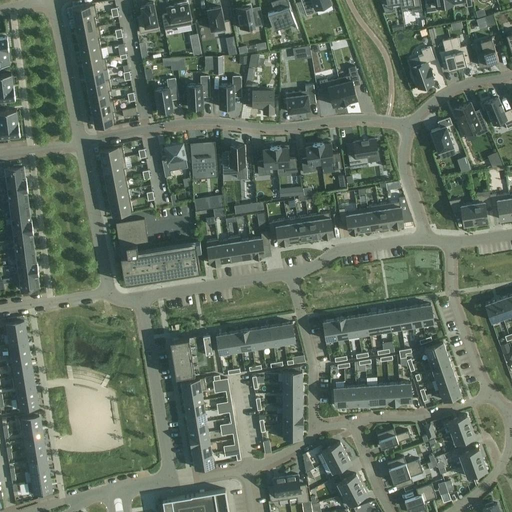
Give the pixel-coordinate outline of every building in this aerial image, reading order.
[(273,29),(295,21),(287,0),(274,0),(271,1),(274,11),(268,13),(273,29)] [(302,0),(307,14),(317,11),(316,7),(330,2),(329,0),(302,0)] [(392,3),(400,2),(399,0),(380,0),(385,12),(393,11),(392,3)] [(399,0),(400,2),(401,6),(411,4),(412,12),(422,10),(420,0),(399,0)] [(437,5),(452,3),(451,0),(425,0),(427,12),(438,10),(437,5)] [(165,29),(192,24),(188,3),(187,3),(187,1),(179,3),(179,5),(167,7),(168,13),(162,14),(165,29)] [(159,30),(154,3),(146,5),(146,6),(141,7),(143,16),(137,17),(140,34),(159,30)] [(251,3),(242,5),(243,7),(236,8),(240,28),(254,25),(254,26),(263,25),(261,13),(253,14),(251,3)] [(74,20),(97,15),(95,4),(72,8),(74,20)] [(220,6),(208,9),(212,29),(224,27),(225,33),(231,32),(229,20),(223,21),(220,6)] [(97,10),(99,16),(108,14),(106,8),(97,10)] [(484,8),(476,11),(478,17),(486,15),(484,8)] [(488,26),(496,24),(493,13),(484,16),(488,26)] [(76,30),(99,26),(99,25),(97,26),(95,16),(97,16),(97,15),(74,20),(76,30)] [(78,41),(101,36),(99,26),(76,30),(78,41)] [(0,50),(9,49),(7,36),(0,37),(0,50)] [(101,37),(101,36),(78,41),(80,51),(101,47),(99,37),(101,37)] [(234,36),(226,37),(227,46),(235,44),(234,36)] [(491,37),(480,41),(483,51),(478,53),(478,52),(477,52),(479,65),(492,63),(492,61),(498,59),(491,37)] [(458,39),(450,41),(458,70),(468,67),(467,65),(471,64),(466,47),(461,49),(458,39)] [(445,52),(440,54),(444,71),(448,70),(448,72),(458,70),(450,41),(443,43),(445,52)] [(192,44),(194,54),(201,53),(199,43),(192,44)] [(296,58),(311,56),(310,45),(294,48),(296,58)] [(420,63),(411,67),(418,88),(433,83),(431,76),(433,75),(430,68),(428,68),(426,62),(435,59),(430,46),(421,49),(422,54),(418,56),(420,63)] [(83,62),(105,58),(105,57),(103,58),(101,47),(80,51),(83,62)] [(9,50),(9,49),(0,50),(0,63),(10,62),(10,60),(11,60),(10,52),(9,52),(8,50),(9,50)] [(252,54),(250,65),(257,66),(259,53),(252,54)] [(105,58),(83,62),(85,73),(107,68),(105,58)] [(350,74),(339,77),(345,103),(350,101),(350,100),(357,98),(353,85),(360,83),(357,71),(355,65),(348,67),(350,74)] [(255,68),(248,67),(246,79),(253,80),(255,68)] [(107,68),(85,73),(87,83),(109,79),(109,78),(107,69),(107,68)] [(0,87),(14,85),(13,85),(13,83),(14,83),(13,75),(12,75),(11,73),(0,74),(0,87)] [(201,84),(187,84),(188,107),(203,106),(202,90),(209,90),(209,75),(201,76),(201,84)] [(233,84),(219,84),(220,107),(234,106),(234,90),(241,90),(241,76),(233,76),(233,84)] [(154,89),(158,111),(173,109),(170,93),(177,92),(174,77),(166,79),(168,87),(154,89)] [(327,78),(319,80),(323,93),(329,92),(333,105),(340,103),(340,104),(345,103),(339,77),(327,80),(327,78)] [(87,83),(89,94),(111,89),(109,79),(87,83)] [(252,83),(252,104),(263,104),(263,112),(274,112),(274,105),(274,89),(257,89),(257,83),(252,83)] [(0,100),(15,98),(14,85),(0,87),(0,100)] [(298,94),(286,96),(288,112),(309,109),(309,103),(316,102),(314,85),(297,87),(298,94)] [(89,94),(91,104),(113,100),(111,100),(109,90),(111,90),(111,89),(89,94)] [(498,97),(484,103),(493,124),(503,119),(507,129),(511,126),(511,110),(511,108),(504,111),(498,97)] [(113,100),(91,104),(93,115),(115,111),(113,100)] [(477,134),(488,130),(480,109),(474,111),(470,102),(454,109),(465,134),(474,129),(477,134)] [(136,107),(122,109),(123,117),(137,114),(136,107)] [(0,124),(18,122),(18,121),(17,119),(19,119),(18,111),(16,111),(16,109),(0,110),(0,124)] [(115,111),(93,115),(95,126),(115,122),(113,111),(116,111),(115,111)] [(117,125),(133,125),(132,117),(117,117),(117,125)] [(431,130),(438,151),(453,146),(446,126),(452,124),(449,117),(438,121),(440,127),(431,130)] [(18,122),(0,124),(0,137),(20,135),(18,122)] [(368,165),(367,156),(378,155),(375,138),(368,139),(362,140),(353,141),(355,153),(348,154),(350,168),(368,165)] [(198,152),(191,153),(193,178),(207,177),(206,172),(217,171),(215,140),(212,141),(208,141),(208,142),(197,143),(198,152)] [(323,142),(318,143),(321,162),(321,165),(333,163),(334,169),(342,168),(339,152),(332,153),(331,144),(332,144),(331,144),(331,140),(322,141),(323,142)] [(183,142),(165,145),(167,155),(161,156),(165,176),(171,175),(170,170),(188,167),(183,142)] [(321,162),(318,143),(313,144),(313,142),(312,142),(312,143),(305,144),(305,148),(306,148),(307,157),(301,158),(303,172),(315,170),(314,163),(321,162)] [(231,145),(232,151),(222,151),(223,174),(237,173),(237,165),(245,165),(244,144),(231,145)] [(275,147),(277,166),(284,165),(285,172),(297,171),(296,158),(289,158),(288,149),(289,149),(289,148),(288,144),(281,145),(280,145),(280,146),(275,147)] [(102,161),(124,157),(122,145),(100,150),(102,161)] [(269,167),(277,166),(275,147),(270,147),(270,146),(262,146),(262,150),(262,151),(263,151),(264,160),(257,161),(258,175),(270,174),(269,167)] [(104,172),(126,167),(124,157),(102,161),(104,172)] [(500,158),(490,162),(493,167),(503,165),(500,158)] [(0,176),(0,180),(0,181),(26,178),(25,178),(23,165),(21,166),(21,164),(13,165),(14,167),(5,168),(6,176),(0,176)] [(126,167),(104,172),(106,182),(126,178),(124,168),(127,168),(126,167)] [(26,178),(0,181),(1,186),(7,186),(8,193),(28,190),(26,178)] [(126,178),(106,182),(108,193),(128,189),(126,178)] [(291,196),(298,195),(303,194),(302,187),(291,188),(291,196)] [(108,193),(110,203),(130,199),(128,189),(108,193)] [(28,191),(28,190),(8,193),(9,200),(3,201),(3,206),(28,203),(27,191),(28,191)] [(496,192),(490,193),(492,206),(498,205),(500,219),(511,217),(508,192),(496,194),(496,192)] [(477,199),(472,200),(476,223),(487,221),(485,207),(492,206),(490,193),(483,194),(477,195),(477,199)] [(221,195),(214,196),(216,208),(223,207),(221,195)] [(476,223),(472,200),(471,200),(472,203),(461,204),(460,198),(449,200),(453,212),(462,210),(464,225),(476,223)] [(132,211),(130,199),(110,203),(112,214),(132,211)] [(263,201),(249,203),(250,211),(264,209),(263,201)] [(400,201),(388,202),(392,225),(403,223),(400,201)] [(388,202),(378,204),(381,227),(392,225),(388,202)] [(30,215),(28,203),(3,206),(4,211),(10,210),(11,218),(30,215)] [(378,204),(367,206),(371,228),(381,227),(378,204)] [(367,208),(357,210),(360,230),(371,228),(367,206),(367,208)] [(213,208),(214,216),(225,215),(224,207),(223,207),(216,208),(213,208)] [(341,223),(347,222),(349,232),(360,230),(357,210),(346,211),(345,207),(338,208),(341,223)] [(329,211),(318,213),(322,236),(333,234),(332,225),(338,224),(336,212),(330,213),(329,211)] [(264,212),(257,213),(259,222),(266,221),(264,212)] [(318,213),(308,215),(311,238),(322,236),(318,213)] [(30,220),(30,215),(11,218),(12,224),(6,224),(6,229),(33,226),(32,219),(30,220)] [(308,215),(297,217),(300,239),(311,238),(308,215)] [(297,217),(286,218),(290,241),(300,239),(297,217)] [(144,218),(116,222),(124,278),(130,277),(131,281),(200,270),(196,244),(138,253),(137,244),(148,242),(144,218)] [(290,241),(286,218),(275,220),(269,221),(271,234),(277,233),(279,243),(290,241)] [(33,233),(33,226),(6,229),(7,234),(13,234),(14,240),(33,237),(32,233),(33,233)] [(261,236),(250,238),(253,256),(264,255),(263,245),(269,244),(267,231),(261,232),(261,236)] [(239,235),(228,237),(232,260),(242,258),(239,235)] [(239,235),(242,258),(253,256),(250,238),(240,240),(239,235)] [(34,250),(33,237),(14,240),(15,247),(9,248),(10,253),(34,250)] [(218,238),(221,261),(232,260),(228,237),(228,239),(218,241),(218,238)] [(210,263),(221,261),(218,238),(206,240),(210,263)] [(36,261),(34,250),(10,253),(10,258),(16,257),(17,264),(37,262),(37,261),(36,261)] [(39,274),(37,262),(17,264),(18,272),(12,272),(13,277),(39,274)] [(39,274),(13,277),(13,282),(19,282),(20,289),(27,288),(28,290),(37,289),(36,287),(39,287),(38,275),(39,274)] [(511,309),(507,296),(496,300),(502,317),(511,313),(511,309)] [(485,304),(491,321),(502,317),(496,300),(485,304)] [(419,305),(422,324),(434,322),(431,303),(419,305)] [(409,307),(412,325),(422,324),(419,305),(409,307)] [(398,308),(401,327),(412,325),(409,307),(398,308)] [(387,310),(391,329),(401,327),(398,308),(387,310)] [(377,312),(380,331),(391,329),(387,310),(377,312)] [(366,314),(369,332),(380,331),(377,312),(366,314)] [(355,315),(359,334),(369,332),(366,314),(355,315)] [(345,317),(348,336),(359,334),(355,315),(345,317)] [(334,319),(337,338),(348,336),(345,317),(334,319)] [(3,322),(5,334),(26,330),(24,319),(3,322)] [(326,339),(337,338),(334,319),(323,321),(326,339)] [(292,322),(281,323),(284,342),(295,340),(292,322)] [(284,342),(281,323),(270,325),(273,344),(284,342)] [(270,325),(259,327),(262,346),(273,344),(270,325)] [(259,327),(249,329),(252,347),(262,346),(259,327)] [(238,330),(241,349),(252,347),(249,329),(249,328),(238,330)] [(26,330),(5,334),(8,334),(10,343),(7,344),(27,341),(26,330)] [(238,330),(227,332),(230,351),(241,349),(238,330)] [(230,351),(227,332),(216,334),(219,353),(230,351)] [(210,333),(170,339),(176,376),(215,369),(210,333)] [(27,341),(7,344),(9,355),(29,352),(27,341)] [(425,347),(428,358),(446,352),(443,341),(425,347)] [(501,346),(503,352),(510,350),(507,343),(501,346)] [(29,352),(9,355),(12,355),(13,365),(10,365),(11,366),(31,362),(29,352)] [(446,352),(428,358),(432,368),(450,362),(446,352)] [(31,362),(11,366),(12,376),(33,373),(31,362)] [(450,362),(432,368),(436,379),(454,372),(450,362)] [(288,370),(283,370),(283,382),(302,382),(302,370),(300,370),(300,366),(287,368),(288,370)] [(454,372),(436,379),(439,389),(457,383),(454,372)] [(33,373),(12,376),(14,387),(34,384),(33,373)] [(181,381),(183,392),(201,389),(206,388),(204,377),(181,381)] [(410,381),(399,382),(400,401),(411,400),(410,381)] [(302,382),(283,382),(283,393),(302,393),(302,382)] [(399,382),(388,383),(389,402),(400,401),(399,382)] [(388,383),(377,384),(379,403),(389,402),(388,383)] [(457,383),(439,389),(443,400),(461,393),(457,383)] [(34,384),(14,387),(17,387),(19,397),(16,397),(36,394),(34,384)] [(367,384),(356,385),(357,404),(368,403),(367,384)] [(377,384),(367,384),(368,403),(379,403),(377,384)] [(356,385),(345,386),(346,405),(357,404),(356,385)] [(346,405),(345,386),(334,386),(335,405),(346,405)] [(202,389),(206,389),(206,388),(183,392),(184,403),(203,399),(202,389)] [(302,393),(283,393),(283,403),(302,403),(302,393)] [(36,394),(16,397),(18,409),(38,405),(36,394)] [(203,399),(184,403),(186,413),(205,410),(203,399)] [(302,403),(283,403),(283,414),(302,414),(302,403)] [(205,410),(186,413),(188,424),(207,421),(205,410)] [(19,417),(21,428),(41,425),(39,414),(19,417)] [(302,414),(283,414),(283,425),(302,425),(302,414)] [(448,421),(451,432),(471,425),(467,414),(448,421)] [(207,421),(188,424),(190,435),(208,431),(207,421)] [(41,425),(21,428),(21,429),(24,428),(25,438),(43,436),(41,425)] [(302,425),(283,425),(283,436),(302,436),(302,425)] [(471,425),(451,432),(449,433),(453,444),(475,436),(471,425)] [(398,441),(411,437),(408,430),(396,434),(394,427),(377,433),(379,439),(378,440),(381,447),(398,441)] [(210,442),(208,431),(190,435),(189,435),(191,445),(210,442)] [(43,436),(25,438),(27,449),(45,446),(43,436)] [(340,441),(320,452),(325,462),(345,452),(340,441)] [(210,442),(191,445),(193,456),(212,453),(210,442)] [(45,446),(27,449),(29,459),(26,460),(46,457),(45,446)] [(459,454),(463,465),(483,458),(479,447),(459,454)] [(351,462),(345,452),(325,462),(327,461),(332,471),(351,462)] [(212,453),(193,456),(195,467),(214,464),(212,453)] [(293,458),(297,469),(303,467),(299,456),(293,458)] [(403,456),(387,461),(389,468),(388,468),(391,475),(420,465),(418,458),(406,462),(403,456)] [(46,457),(26,460),(27,471),(48,468),(46,457)] [(287,457),(280,460),(284,470),(291,467),(287,457)] [(463,465),(467,476),(487,470),(483,458),(463,465)] [(423,471),(420,465),(391,475),(393,482),(394,482),(396,488),(413,482),(410,476),(423,471)] [(27,482),(50,478),(48,468),(27,471),(28,471),(31,471),(32,481),(27,482)] [(333,485),(339,495),(361,483),(356,473),(333,485)] [(285,476),(289,498),(297,497),(297,502),(309,500),(306,484),(300,485),(298,474),(285,476)] [(289,498),(285,476),(273,478),(274,485),(268,486),(270,501),(289,498)] [(50,478),(27,482),(29,493),(52,489),(50,478)] [(450,479),(445,481),(448,490),(453,489),(450,479)] [(418,495),(405,500),(407,507),(408,507),(409,511),(413,511),(427,507),(424,501),(437,496),(431,482),(416,487),(418,495)] [(361,483),(339,495),(344,506),(366,494),(361,483)] [(229,511),(225,488),(167,498),(168,511),(229,511)] [(319,501),(311,504),(312,510),(320,507),(319,501)] [(500,511),(497,503),(494,504),(493,502),(485,504),(486,507),(483,508),(484,511),(500,511)]
